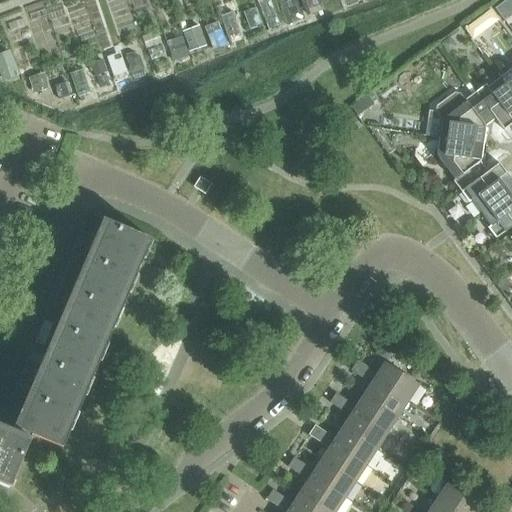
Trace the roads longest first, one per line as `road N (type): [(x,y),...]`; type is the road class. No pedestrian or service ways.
road 1 (residential): [(0,362),(80,169),(162,205),(331,319)]
road 2 (residential): [(122,511),(274,395),(331,319)]
road 3 (residential): [(509,373),(416,259)]
road 4 (residential): [(331,319),(380,254),(416,259)]
